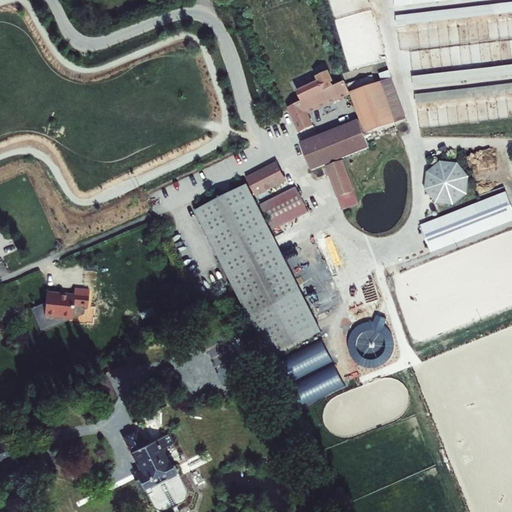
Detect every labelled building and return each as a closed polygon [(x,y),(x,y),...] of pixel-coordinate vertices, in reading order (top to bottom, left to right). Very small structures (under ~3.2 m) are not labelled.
[(358,125),(317,141),(304,146),(300,148),(310,176),(326,170),(334,167),(341,164),(354,158),(367,152),(362,137),(393,126),(378,85),(348,96),(343,84),(340,86),(340,90),(328,97),(327,95),(329,91),(329,89),(317,91),(317,93),(305,95),(307,106),(295,110),(295,125),(301,138),(314,133),(310,119),(342,100),(344,105),(350,103),(358,125)] [(460,171),(461,163),(430,159),(425,198),(466,203),(469,172),(460,171)] [(334,167),(326,170),(338,201),(343,214),(358,209),(353,195),(341,164),(334,167)] [(275,166),(245,181),(253,198),(253,199),(283,184),(275,166)] [(511,202),(503,186),(424,229),(436,252),(511,211),(511,202)] [(245,187),(193,212),(245,320),(297,295),(245,187)] [(294,191),(258,208),(270,233),(306,215),(294,191)] [(307,290),(315,306),(348,290),(340,275),(307,290)] [(68,303),(42,300),(41,309),(40,312),(28,316),(35,336),(63,325),(66,326),(67,315),(82,316),(84,299),(69,297),(68,303)] [(40,312),(41,309),(25,315),(34,339),(78,322),(79,316),(67,315),(66,326),(63,325),(35,336),(28,316),(40,312)] [(205,323),(225,357),(235,352),(233,346),(239,343),(236,336),(229,339),(217,317),(205,323)] [(109,372),(96,378),(106,401),(119,396),(109,372)] [(38,402),(21,410),(24,416),(41,409),(38,402)] [(129,434),(117,440),(132,472),(126,475),(135,493),(169,478),(164,466),(160,468),(153,454),(166,449),(161,439),(140,448),(138,443),(134,445),(129,434)]
